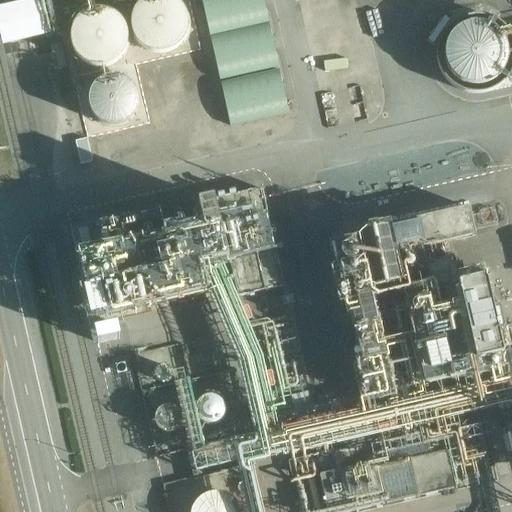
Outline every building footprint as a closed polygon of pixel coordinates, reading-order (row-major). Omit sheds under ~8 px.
[(35,0),(0,7),(0,39),(2,47),(45,37),(36,0),(35,0)] [(86,78),(85,75),(76,77),(67,40),(58,36),(49,0),(39,0),(48,36),(64,42),(73,85),(75,85),(75,81),(86,78)] [(191,32),(192,24),(191,18),(190,13),(187,9),(184,4),(179,0),(145,0),(143,2),(139,7),(136,11),(133,18),(133,23),(133,30),(135,36),(137,41),(141,45),(145,49),(151,52),(156,53),(162,54),(167,54),(172,53),(178,50),(182,47),(186,42),(189,37),(191,32)] [(262,0),(200,0),(228,125),(287,112),(262,0)] [(132,44),(132,38),(131,32),(130,26),(127,21),(123,16),(118,12),(113,10),(106,8),(100,7),(93,8),(88,10),(82,14),(78,18),(74,23),(72,28),(71,32),(70,38),(71,45),(72,50),(75,55),(79,60),(83,64),(88,67),(95,69),(101,70),(107,69),(114,67),(119,64),(124,59),(127,55),(130,50),(132,44)] [(446,80),(455,89),(467,94),(481,95),(493,92),(505,85),(511,75),(511,35),(505,27),(494,19),(482,16),(469,17),(457,22),(447,30),(440,42),(438,55),(440,68),(446,80)] [(62,44),(50,46),(56,70),(68,67),(62,44)] [(511,362),(498,304),(490,299),(481,260),(456,265),(454,258),(427,263),(424,249),(475,236),(468,207),(328,243),(335,267),(330,268),(338,306),(345,304),(349,328),(354,327),(357,338),(351,340),(354,350),(350,351),(364,412),(299,426),(297,421),(313,417),(309,393),(302,394),(294,365),(285,367),(273,324),(266,320),(248,324),(247,323),(251,321),(252,319),(251,317),(247,308),(300,295),(298,286),(284,289),(261,189),(71,233),(93,325),(122,317),(125,314),(202,291),(211,297),(239,363),(255,437),(204,448),(189,382),(186,383),(183,370),(172,373),(181,412),(177,408),(172,406),(167,405),(162,407),(159,410),(156,414),(155,420),(156,425),(161,430),(164,432),(169,433),(175,432),(179,428),(181,425),(182,421),(185,420),(189,435),(187,435),(191,451),(189,452),(191,461),(194,460),(196,472),(236,463),(247,511),(263,511),(252,463),(282,456),(283,457),(323,448),(324,453),(289,461),(299,511),(327,511),(319,475),(338,471),(334,451),(329,452),(327,446),(401,429),(403,438),(370,445),(373,456),(428,443),(431,456),(447,452),(451,468),(486,460),(482,444),(469,447),(467,439),(487,435),(484,424),(455,430),(452,418),(495,407),(498,420),(511,480),(511,511),(511,416),(510,404),(511,403),(511,362)] [(217,349),(189,354),(193,372),(221,366),(217,349)] [(156,375),(157,378),(158,380),(161,381),(163,381),(166,381),(168,380),(169,378),(170,376),(170,373),(170,371),(169,369),(167,367),(165,366),(162,366),(160,367),(158,368),(156,370),(155,373),(156,375)] [(198,418),(201,422),(206,424),(211,425),(215,425),(220,422),(223,419),(225,414),(225,410),(224,405),(222,401),(218,398),(214,396),(209,396),(205,397),(201,400),(198,404),(196,409),(196,414),(198,418)] [(319,475),(327,511),(349,511),(453,488),(454,490),(456,490),(447,452),(431,456),(428,443),(373,456),(377,469),(349,475),(348,469),(338,471),(319,475)] [(242,511),(241,509),(239,504),(236,501),(232,497),(228,495),(223,493),(218,492),(214,493),(209,493),(204,496),(199,499),(195,504),(193,508),(191,511),(242,511)]
